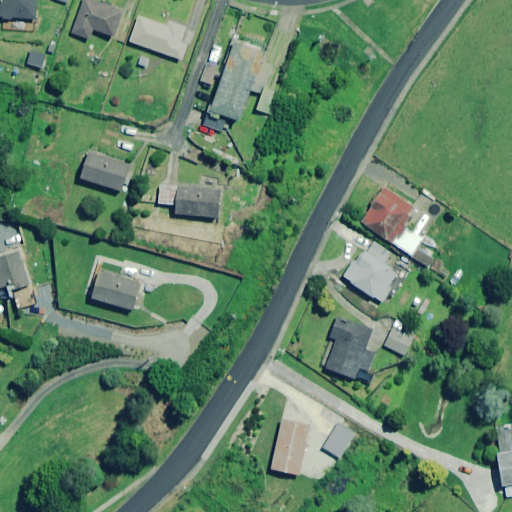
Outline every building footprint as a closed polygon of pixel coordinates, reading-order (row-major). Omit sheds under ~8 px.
[(35,0),(0,0),(0,17),(34,20),(35,0)] [(121,11),(89,0),(82,0),(71,34),(89,40),(92,30),(112,37),(121,11)] [(164,26),(138,17),(129,43),(177,59),(188,27),(167,20),(164,26)] [(224,134),(230,118),(237,121),(262,48),(235,39),(210,111),(209,111),(203,126),(224,134)] [(132,166),(88,153),(80,179),(124,193),(132,166)] [(218,190),(160,186),(159,204),(175,206),(175,215),(216,217),(218,190)] [(155,189),(136,187),(134,201),(154,203),(155,189)] [(421,212),(384,187),(361,223),(412,256),(423,239),(410,230),(421,212)] [(390,254),(372,242),(358,264),(354,261),(343,278),(382,304),(401,276),(384,264),(390,254)] [(29,285),(21,253),(0,258),(0,291),(0,292),(29,285)] [(144,285),(100,272),(92,299),(136,312),(144,285)] [(371,329),(336,317),(329,338),(336,340),(326,369),(355,379),(358,369),(369,373),(375,357),(363,353),(371,329)] [(415,339),(393,328),(384,347),(406,357),(415,339)] [(511,424),(495,427),(500,454),(497,454),(504,498),(511,496),(511,424)] [(319,470),(301,458),(290,474),(282,468),(265,493),(291,510),(319,470)]
